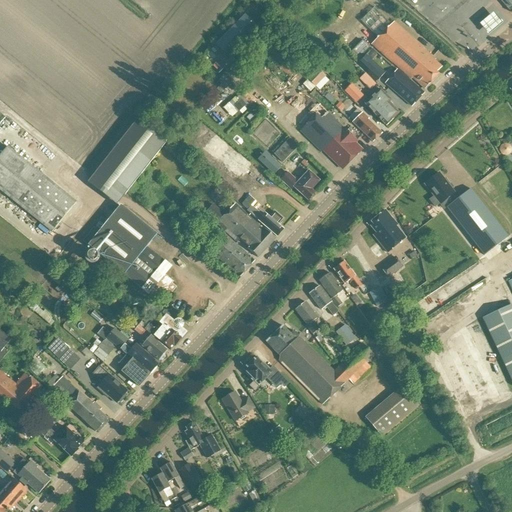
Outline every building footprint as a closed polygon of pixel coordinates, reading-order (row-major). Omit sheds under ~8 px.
[(511,0),(498,0),(511,13),(511,12),(511,0)] [(492,16),(478,27),(487,38),(501,26),(492,16)] [(441,68),(432,59),(433,58),(394,23),(371,45),(410,80),(411,79),(424,90),(438,76),(436,73),(441,68)] [(271,62),(289,77),(299,65),(293,56),(272,39),(262,51),(273,60),(271,62)] [(360,57),(371,47),(364,40),(353,50),(360,57)] [(376,84),(383,77),(364,59),(357,66),(376,84)] [(315,88),(325,78),(317,70),(308,80),(315,88)] [(385,84),(412,107),(423,95),(397,71),(385,84)] [(225,90),(233,79),(227,74),(220,81),(223,84),(221,87),(225,90)] [(392,120),(398,114),(388,104),(390,102),(379,90),(364,105),(386,127),(393,120),(392,120)] [(240,93),(225,108),(234,117),(250,102),(240,93)] [(342,171),(361,152),(354,144),(356,142),(308,94),(284,118),(325,158),(330,159),(342,171)] [(352,123),(373,143),(381,135),(367,121),(368,120),(362,113),(352,123)] [(167,143),(137,120),(95,173),(124,196),(167,143)] [(290,137),(274,154),(283,162),(298,146),(290,137)] [(0,191),(52,233),(76,204),(7,148),(0,156),(0,191)] [(294,189),(308,202),(314,195),(311,191),(319,182),(308,172),(298,184),(288,174),(289,172),(282,165),(280,167),(275,163),(269,170),(291,191),(294,189)] [(252,194),(241,185),(242,183),(231,173),(220,186),(243,205),(242,205),(248,211),(247,212),(277,238),(283,231),(278,226),(283,220),(275,213),(270,219),(265,215),(262,217),(259,214),(259,213),(251,206),(255,202),(250,197),(252,194)] [(439,174),(424,185),(434,197),(429,201),(434,207),(439,204),(440,205),(446,200),(450,205),(446,208),(447,209),(484,256),(508,238),(470,190),(457,200),(453,195),(454,194),(451,190),(448,186),(439,174)] [(507,200),(511,196),(511,183),(507,176),(496,183),(507,200)] [(235,205),(227,213),(267,250),(276,240),(265,230),(264,231),(235,205)] [(168,300),(177,288),(172,285),(174,283),(165,276),(171,268),(147,248),(157,235),(120,206),(99,232),(94,228),(83,242),(88,246),(149,296),(149,295),(155,301),(161,294),(168,300)] [(213,206),(206,215),(230,238),(233,234),(249,248),(247,250),(258,260),(267,250),(227,213),(224,216),(213,206)] [(385,211),(371,223),(373,225),(371,227),(376,234),(373,236),(387,254),(405,239),(395,227),(397,226),(385,211)] [(226,236),(218,245),(248,271),(255,263),(226,236)] [(218,245),(211,253),(240,280),(248,271),(218,245)] [(99,264),(99,262),(98,260),(96,257),(95,256),(92,255),(89,254),(87,255),(85,256),(82,257),(80,261),(80,264),(81,268),(82,269),(83,271),(84,272),(86,273),(89,274),(92,273),(96,271),(98,269),(98,268),(99,264)] [(387,280),(403,268),(395,258),(380,270),(387,280)] [(356,291),(362,287),(355,277),(344,262),(333,271),(344,285),(349,281),(356,291)] [(329,274),(320,281),(319,281),(332,299),(331,300),(337,308),(342,305),(336,297),(343,292),(329,274)] [(321,311),(325,308),(332,318),(338,313),(331,304),(331,303),(319,287),(309,295),(321,311)] [(375,290),(368,293),(376,308),(383,304),(375,290)] [(361,303),(355,295),(351,298),(357,307),(361,303)] [(321,334),(320,333),(312,323),(317,319),(305,303),(295,311),(307,326),(306,327),(315,339),(321,334)] [(511,384),(511,305),(482,320),(511,384)] [(151,336),(159,342),(172,353),(187,335),(182,330),(183,329),(183,326),(182,324),(180,322),(177,322),(175,323),(174,324),(167,318),(165,316),(162,319),(164,321),(161,325),(164,328),(158,334),(149,326),(145,331),(151,336)] [(332,332),(326,324),(321,328),(328,336),(332,332)] [(106,339),(98,348),(108,357),(116,347),(120,351),(132,361),(122,374),(139,388),(159,365),(136,346),(131,352),(127,348),(128,346),(127,344),(129,342),(115,330),(109,326),(101,335),(106,339)] [(134,331),(141,337),(145,331),(138,326),(134,331)] [(335,333),(346,347),(355,339),(345,326),(335,333)] [(334,373),(320,358),(293,332),(290,335),(283,327),(277,332),(275,332),(272,335),(272,337),(266,343),(279,357),(278,362),(322,406),(349,381),(353,385),(370,368),(367,364),(374,357),(362,345),(355,352),(334,373)] [(0,396),(20,413),(41,388),(25,374),(20,380),(15,386),(0,372),(0,363),(10,352),(6,349),(7,348),(7,347),(11,342),(0,332),(0,396)] [(158,344),(159,342),(151,336),(144,344),(142,342),(139,345),(159,361),(162,361),(162,362),(166,358),(165,357),(165,354),(167,352),(158,344)] [(57,340),(48,350),(63,364),(72,354),(57,340)] [(271,384),(280,375),(273,368),(269,372),(256,358),(244,370),(247,373),(246,375),(254,383),(250,387),(254,392),(260,386),(259,385),(266,379),(271,384)] [(27,367),(37,377),(44,370),(37,364),(38,362),(35,359),(27,367)] [(99,367),(92,375),(102,383),(97,389),(103,395),(104,393),(116,404),(118,401),(120,403),(126,396),(124,395),(127,392),(120,386),(121,384),(115,379),(114,380),(99,367)] [(96,433),(107,420),(99,412),(100,410),(94,404),(93,406),(78,393),(62,378),(54,387),(65,398),(65,399),(69,403),(66,406),(96,433)] [(381,438),(389,431),(420,405),(404,387),(365,420),(381,438)] [(247,413),(254,409),(248,398),(240,403),(235,393),(222,401),(235,423),(248,415),(247,413)] [(274,417),(274,407),(264,407),(264,417),(274,417)] [(35,429),(44,437),(46,435),(50,431),(41,422),(35,429)] [(211,436),(203,440),(194,424),(185,428),(187,431),(185,433),(189,441),(186,443),(191,451),(199,447),(207,460),(220,452),(211,436)] [(58,437),(50,431),(46,435),(53,442),(54,441),(71,458),(78,451),(77,450),(83,443),(77,437),(76,438),(66,428),(58,437)] [(283,435),(278,428),(274,431),(278,438),(283,435)] [(0,466),(7,473),(11,468),(15,464),(0,450),(0,466)] [(13,473),(17,476),(21,479),(19,481),(25,487),(27,485),(39,495),(50,482),(36,469),(37,468),(30,462),(24,468),(21,465),(13,473)] [(171,464),(160,470),(162,474),(168,483),(174,480),(180,490),(184,487),(171,464)] [(192,488),(202,482),(189,464),(179,471),(192,488)] [(170,488),(168,483),(162,474),(151,481),(167,509),(171,507),(163,492),(170,488)] [(4,489),(18,502),(27,492),(13,479),(4,489)] [(202,482),(192,488),(197,496),(207,489),(202,482)] [(0,503),(9,511),(18,502),(4,489),(0,493),(0,503)] [(185,503),(192,499),(188,493),(182,497),(185,503)] [(180,505),(176,499),(172,501),(175,508),(180,505)] [(198,499),(174,511),(191,511),(190,509),(201,503),(198,499)] [(9,511),(0,503),(0,511),(6,511),(7,511),(9,511)]
